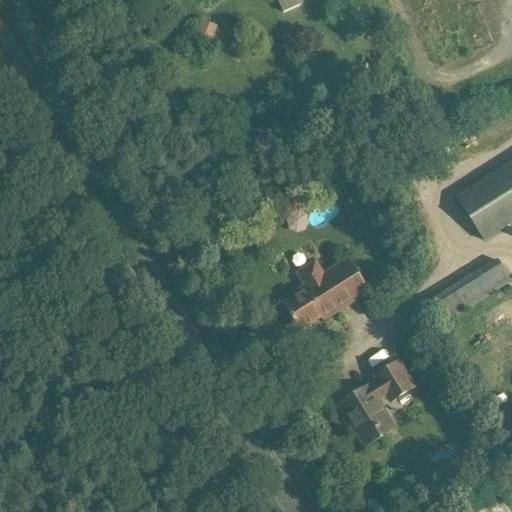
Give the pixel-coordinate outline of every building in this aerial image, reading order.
[(278,0),(284,12),(304,3),(302,0),(278,0)] [(471,190),(457,199),(484,243),(511,226),(511,145),(463,175),(471,190)] [(299,210),(296,194),(283,197),(286,212),(299,210)] [(283,305),(300,332),(322,318),(324,322),(370,293),(348,259),(326,273),(321,264),(299,278),(307,290),(283,305)] [(432,303),(445,326),(511,289),(511,283),(502,264),(432,303)] [(372,387),(380,400),(387,395),(392,402),(414,388),(398,363),(376,377),(379,382),(372,387)] [(352,425),(366,447),(394,429),(368,388),(342,404),(354,424),(352,425)] [(507,511),(494,487),(449,511),(507,511)]
